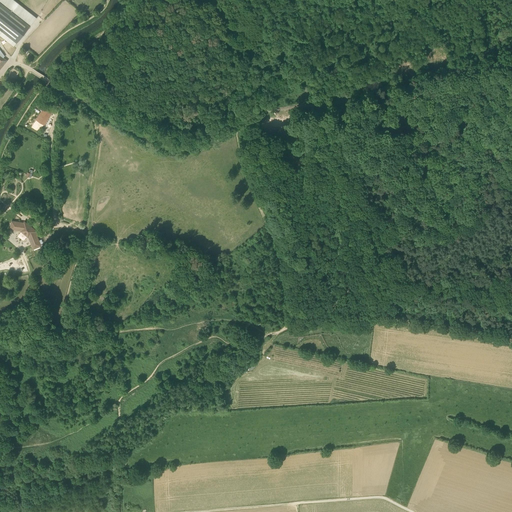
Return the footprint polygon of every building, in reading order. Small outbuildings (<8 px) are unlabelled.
[(37,18),(13,0),(0,0),(0,35),(14,46),(17,43),(30,26),(37,18)] [(46,104),(37,119),(44,124),(48,117),(49,116),(54,109),(46,104)] [(18,230),(20,222),(19,222),(14,221),(12,221),(10,229),(18,230)] [(28,236),(35,232),(36,231),(25,222),(24,223),(21,231),(28,236)] [(33,247),(40,245),(37,237),(30,240),(32,245),(33,247)]
